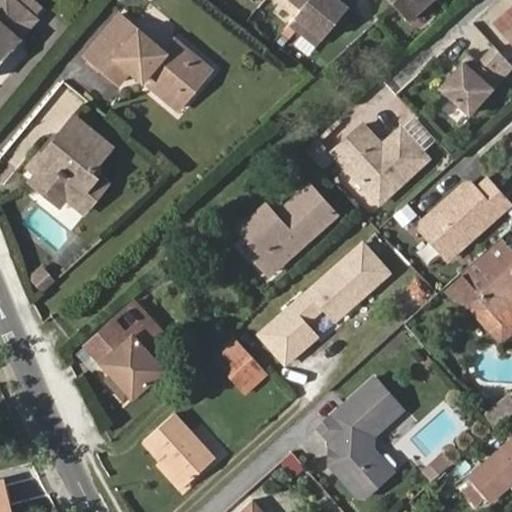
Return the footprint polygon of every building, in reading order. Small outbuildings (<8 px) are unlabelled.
[(0,0),(0,59),(38,16),(19,0),(0,0)] [(266,0),(267,1),(267,0),(274,0),(298,19),(292,27),(318,48),(346,11),(332,0),(266,0)] [(387,0),(406,22),(429,0),(387,0)] [(511,5),(496,21),(511,38),(511,5)] [(161,52),(116,15),(82,55),(114,83),(126,70),(173,110),(208,71),(171,41),(161,52)] [(470,57),(436,89),(465,119),(511,75),(511,64),(500,52),(482,70),(470,57)] [(70,117),(38,155),(45,160),(33,175),(26,183),(53,206),(58,199),(67,206),(93,176),(86,170),(106,146),(70,117)] [(368,122),(336,149),(381,199),(427,155),(400,126),(385,141),(368,122)] [(335,156),(321,135),(304,150),(324,171),(335,156)] [(45,160),(38,155),(26,169),(33,175),(45,160)] [(103,185),(93,176),(67,206),(77,215),(103,185)] [(422,225),(422,229),(449,259),(511,204),(488,179),(477,190),(472,184),(467,184),(422,225)] [(306,185),(279,209),(281,211),(275,217),(273,214),(263,204),(236,228),(246,239),(260,254),(266,250),(277,261),(330,212),(306,185)] [(193,230),(185,238),(192,245),(200,237),(193,230)] [(200,237),(192,245),(193,247),(202,239),(200,237)] [(265,272),(277,261),(266,250),(260,254),(246,239),(239,245),(265,272)] [(390,274),(361,240),(256,332),(286,367),(320,337),(307,323),(322,310),(334,323),(390,274)] [(506,253),(497,243),(451,284),(460,293),(458,295),(499,343),(511,331),(511,247),(506,253)] [(41,291),(56,281),(46,264),(30,273),(41,291)] [(87,345),(111,370),(133,395),(135,393),(136,394),(164,368),(143,345),(160,329),(134,301),(87,345)] [(262,365),(248,349),(224,371),(239,387),(262,365)] [(243,391),(267,369),(262,365),(239,387),(243,391)] [(133,395),(111,370),(102,378),(125,402),(133,395)] [(366,462),(368,456),(374,436),(401,412),(373,381),(317,430),(329,445),(340,458),(333,473),(358,502),(383,480),(366,462)] [(511,403),(506,397),(483,417),(494,428),(511,411),(511,403)] [(169,458),(190,482),(219,455),(178,411),(149,437),(169,458)] [(511,441),(470,480),(490,504),(511,484),(511,441)] [(327,467),(333,473),(340,458),(329,445),(327,467)] [(387,477),(368,456),(366,462),(383,480),(387,477)] [(185,487),(190,482),(169,458),(163,464),(185,487)] [(421,480),(427,487),(443,473),(436,466),(421,480)] [(10,511),(9,507),(17,504),(11,485),(0,488),(0,511),(10,511)] [(265,511),(254,499),(240,511),(265,511)]
